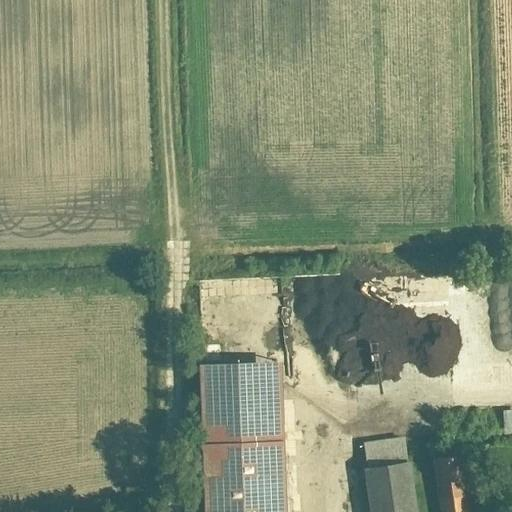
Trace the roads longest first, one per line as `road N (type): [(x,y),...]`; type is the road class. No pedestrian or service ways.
road 1 (track): [(181,511),(166,0)]
road 2 (unknown): [(311,432),(304,325),(173,257)]
